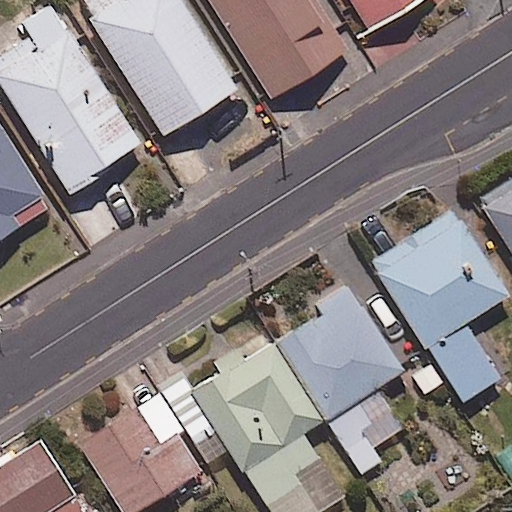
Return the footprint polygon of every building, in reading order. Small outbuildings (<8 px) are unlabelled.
[(78,0),(163,132),(235,85),(180,0),(78,0)] [(342,49),(311,0),(207,0),(269,96),(342,49)] [(344,0),(363,30),(411,0),(344,0)] [(139,142),(49,1),(0,32),(0,85),(66,188),(139,142)] [(0,233),(48,203),(0,125),(0,233)] [(511,175),(476,199),(511,255),(511,175)] [(506,293),(453,208),(370,260),(458,401),(499,376),(463,320),(506,293)] [(399,368),(350,290),(194,388),(185,373),(157,391),(140,364),(116,379),(133,406),(78,441),(122,511),(128,511),(213,459),(235,493),(251,484),(268,511),(315,511),(341,496),(299,429),(324,414),(360,471),(379,459),(371,446),(400,428),(373,384),(399,368)] [(86,511),(35,436),(0,460),(0,511),(86,511)]
